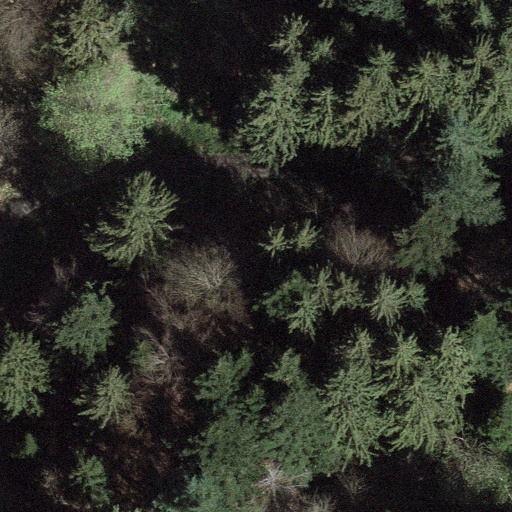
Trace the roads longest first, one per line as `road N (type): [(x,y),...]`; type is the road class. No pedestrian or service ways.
road 1 (track): [(511,142),(366,169),(130,166),(38,196),(0,226)]
road 2 (track): [(171,161),(249,0)]
